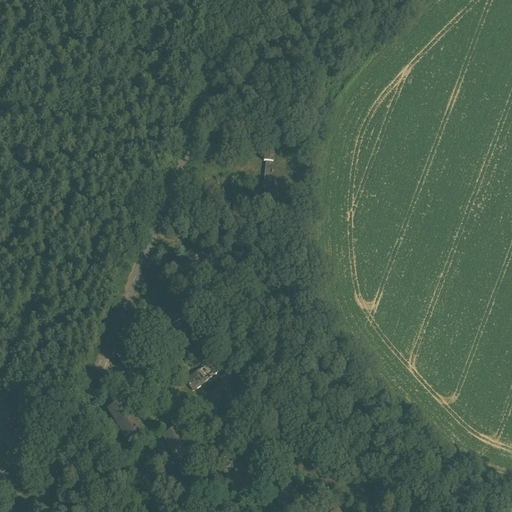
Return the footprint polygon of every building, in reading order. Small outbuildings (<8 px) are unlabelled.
[(275,154),(264,153),(263,162),(265,162),(262,190),(270,190),(272,171),(273,171),(275,154)] [(197,249),(183,259),(192,273),(207,263),(197,249)] [(192,273),(183,259),(168,269),(178,283),(192,273)] [(173,304),(159,314),(169,328),(183,318),(173,304)] [(159,314),(145,325),(155,339),(169,328),(159,314)] [(218,357),(185,381),(193,392),(226,368),(218,357)] [(122,401),(107,411),(117,427),(133,417),(122,401)] [(15,413),(5,412),(6,405),(0,404),(0,473),(8,475),(15,413)] [(143,433),(133,417),(117,427),(127,443),(143,433)] [(178,428),(162,438),(172,454),(188,444),(178,428)] [(188,444),(172,454),(182,470),(198,460),(188,444)] [(233,455),(217,465),(227,481),(243,471),(233,455)] [(243,471),(227,481),(237,497),(253,487),(243,471)] [(287,473),(277,480),(282,487),(292,479),(287,473)] [(289,488),(274,499),(283,511),(294,511),(303,506),(289,488)]
